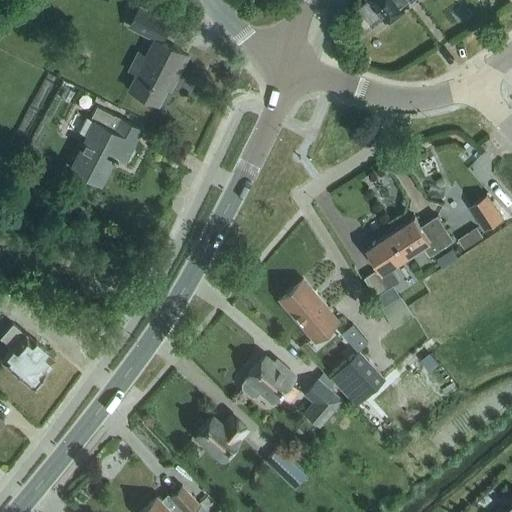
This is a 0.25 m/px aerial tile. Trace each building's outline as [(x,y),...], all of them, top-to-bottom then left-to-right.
[(368,0),(359,7),(374,25),(384,17),(386,20),(408,3),(405,0),(368,0)] [(126,70),(135,75),(128,89),(157,104),(173,72),(177,74),(187,55),(159,40),(168,22),(139,7),(129,24),(142,30),(141,31),(154,38),(146,55),(136,50),(126,70)] [(111,158),(115,160),(116,157),(123,161),(140,129),(96,106),(89,119),(94,121),(70,168),(99,183),(111,158)] [(503,218),(487,194),(469,206),(485,230),(503,218)] [(7,211),(5,222),(22,226),(25,215),(7,211)] [(391,232),(407,256),(424,245),(430,255),(454,240),(438,216),(422,227),(415,216),(391,232)] [(477,226),(467,233),(473,243),(483,236),(477,226)] [(367,248),(383,272),(379,274),(375,272),(365,278),(377,296),(383,305),(389,301),(383,291),(399,281),(390,268),(407,256),(391,232),(367,248)] [(452,248),(437,258),(443,267),(458,258),(452,248)] [(337,320),(302,278),(278,298),(313,340),(337,320)] [(395,329),(415,317),(402,296),(382,308),(395,329)] [(12,322),(10,324),(0,336),(0,337),(12,348),(1,360),(31,386),(44,371),(43,370),(54,357),(45,349),(46,348),(36,338),(35,339),(25,333),(24,334),(12,322)] [(352,323),(342,332),(357,350),(368,341),(352,323)] [(355,404),(384,378),(358,350),(330,376),(355,404)] [(241,388),(250,396),(255,395),(258,392),(270,403),(279,393),(288,402),(299,389),(290,381),(294,376),(274,359),(271,364),(262,356),(247,374),(247,375),(241,382),(241,388)] [(311,401),(302,411),(318,425),(341,400),(317,377),(302,393),(311,401)] [(221,458),(237,439),(236,438),(245,427),(232,415),(222,426),(210,416),(195,433),(197,434),(196,436),(208,447),(221,458)] [(278,446),(265,460),(281,475),(294,461),(278,446)] [(139,511),(215,511),(220,508),(216,504),(207,511),(182,485),(163,503),(156,496),(139,511)] [(511,511),(511,503),(502,511),(511,511)]
